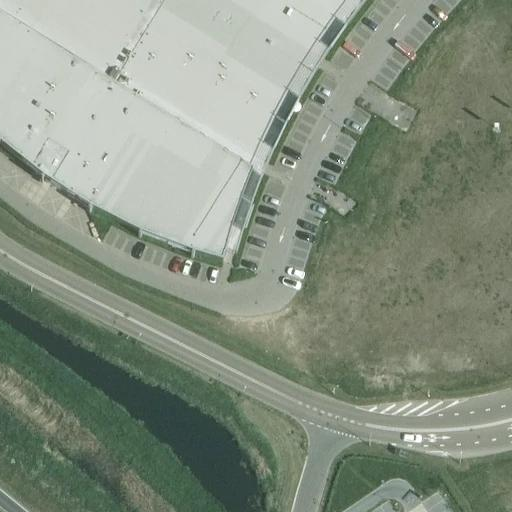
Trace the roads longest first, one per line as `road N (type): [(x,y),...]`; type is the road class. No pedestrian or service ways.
road 1 (unclassified): [(414,0),(337,112),(252,300),(232,305),(116,263),(0,190)]
road 2 (tertiary): [(0,252),(332,417)]
road 3 (tertiary): [(332,417),(425,431),(511,420)]
